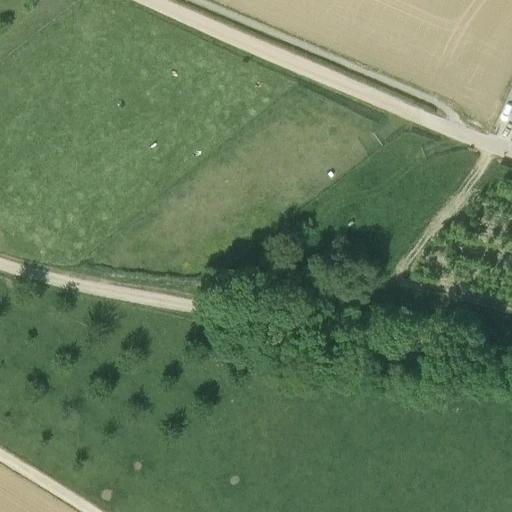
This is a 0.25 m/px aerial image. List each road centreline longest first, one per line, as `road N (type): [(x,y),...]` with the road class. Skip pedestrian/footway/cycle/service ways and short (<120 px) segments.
road 1 (track): [(0,264),(123,295),(511,361)]
road 2 (track): [(149,0),(461,133)]
